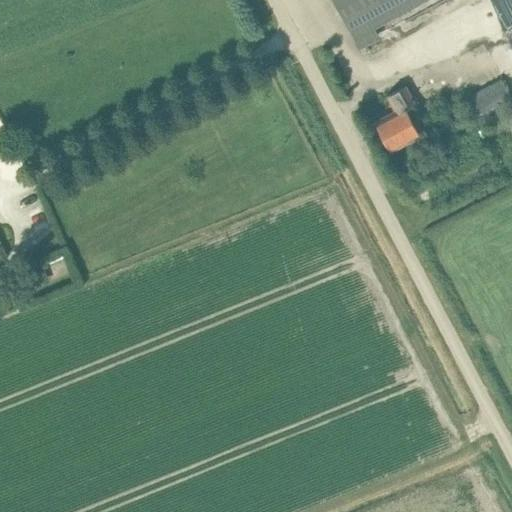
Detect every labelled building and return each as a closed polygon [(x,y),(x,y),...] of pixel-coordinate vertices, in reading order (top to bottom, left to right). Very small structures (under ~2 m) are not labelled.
[(334,0),(359,46),(379,35),(375,29),(394,19),(392,15),(419,0),(334,0)] [(453,0),(404,27),(422,60),(504,16),(495,0),(453,0)] [(511,95),(503,79),(472,96),(481,114),(511,97),(511,95)] [(408,85),(404,87),(386,96),(394,111),(376,121),(391,150),(422,134),(414,119),(419,117),(414,107),(418,105),(408,85)] [(92,256),(79,261),(83,271),(96,265),(92,256)] [(45,268),(24,277),(29,289),(50,280),(45,268)]
